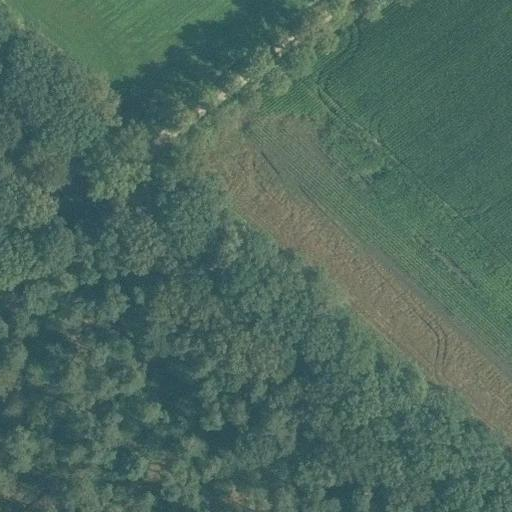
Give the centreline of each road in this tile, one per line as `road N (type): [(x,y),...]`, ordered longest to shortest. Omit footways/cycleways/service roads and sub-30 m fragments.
road 1 (unclassified): [(497,511),(0,72)]
road 2 (track): [(347,0),(112,172),(45,191),(0,215)]
